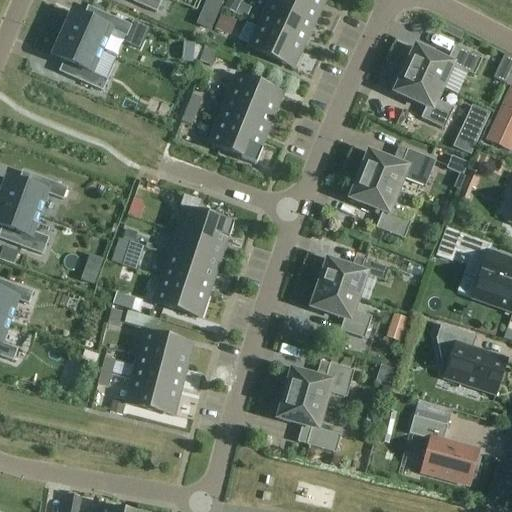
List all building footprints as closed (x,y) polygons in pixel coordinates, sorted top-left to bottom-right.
[(135,0),(133,6),(157,16),(163,0),(135,0)] [(235,14),(241,0),(228,0),(224,9),(235,14)] [(317,0),(270,0),(268,4),(313,25),(324,3),(317,0)] [(268,4),(258,26),(303,47),(313,25),(268,4)] [(110,32),(127,40),(125,44),(140,51),(149,31),(134,24),(132,27),(109,17),(105,29),(82,19),(72,14),(70,20),(67,19),(61,34),(63,34),(63,36),(101,53),(110,32)] [(230,37),(236,22),(221,15),(215,30),(230,37)] [(258,26),(248,49),(293,70),(303,47),(258,26)] [(56,51),(53,57),(63,61),(86,71),(80,85),(103,95),(112,76),(94,69),(101,53),(63,36),(62,38),(60,37),(54,50),(56,51)] [(408,58),(403,71),(442,89),(452,67),(474,77),(481,61),(454,48),(447,63),(416,49),(411,60),(408,58)] [(204,49),(199,63),(209,67),(214,53),(204,49)] [(511,60),(504,57),(499,67),(511,72),(511,60)] [(442,89),(403,71),(397,83),(400,84),(395,95),(426,109),(421,120),(444,131),(453,110),(436,102),(442,89)] [(236,76),(227,99),(273,118),(282,95),(236,76)] [(511,85),(491,128),(511,137),(511,85)] [(196,114),(202,101),(192,97),(186,110),(196,114)] [(227,99),(217,123),(263,141),(273,118),(227,99)] [(472,107),(461,131),(478,139),(489,115),(472,107)] [(191,127),(196,114),(186,110),(181,123),(191,127)] [(263,141),(217,123),(208,146),(241,159),(240,160),(256,166),(262,151),(260,150),(263,141)] [(421,132),(418,137),(429,143),(430,142),(436,145),(437,141),(432,138),(432,137),(421,132)] [(370,151),(360,176),(397,191),(402,180),(424,189),(435,163),(407,151),(402,164),(370,151)] [(446,170),(459,175),(462,177),(467,165),(451,158),(446,170)] [(469,171),(462,186),(471,189),(474,190),(480,176),(469,171)] [(397,191),(360,176),(350,201),(382,214),(375,230),(403,241),(410,224),(388,215),(397,191)] [(0,184),(0,202),(40,217),(47,201),(59,205),(66,187),(42,178),(37,189),(5,177),(2,186),(0,184)] [(176,234),(223,249),(226,240),(228,241),(234,225),(218,220),(218,221),(196,214),(200,202),(183,197),(179,208),(184,210),(176,234)] [(0,229),(20,238),(16,248),(40,257),(48,238),(35,234),(40,217),(0,202),(0,229)] [(125,232),(122,241),(134,245),(137,235),(125,232)] [(176,234),(168,257),(215,273),(223,249),(176,234)] [(121,266),(128,244),(118,241),(111,262),(121,266)] [(472,300),(511,314),(511,276),(510,276),(511,271),(511,260),(489,253),(472,300)] [(168,257),(160,280),(208,296),(215,273),(168,257)] [(328,262),(319,286),(357,299),(365,277),(383,283),(388,270),(364,262),(360,273),(328,262)] [(160,280),(153,304),(200,320),(208,296),(160,280)] [(357,299),(319,286),(311,310),(344,321),(340,333),(364,341),(371,319),(353,313),(357,299)] [(0,293),(0,319),(11,324),(19,303),(28,306),(32,294),(15,288),(11,298),(0,293)] [(131,312),(135,301),(116,294),(112,305),(131,312)] [(118,327),(121,314),(111,311),(108,325),(118,327)] [(393,316),(387,333),(401,337),(406,320),(393,316)] [(0,319),(0,358),(13,363),(17,351),(3,346),(11,324),(0,319)] [(440,326),(436,338),(454,344),(442,380),(495,398),(507,361),(472,350),(476,338),(440,326)] [(144,333),(137,358),(185,370),(192,346),(144,333)] [(132,380),(131,382),(179,394),(185,370),(137,358),(135,368),(132,380)] [(112,375),(115,363),(104,360),(101,374),(111,376),(112,375)] [(112,375),(132,380),(135,368),(115,363),(112,375)] [(286,383),(282,396),(323,408),(327,394),(346,399),(354,372),(329,365),(324,382),(292,373),(289,384),(286,383)] [(108,389),(111,376),(101,374),(97,387),(108,389)] [(179,394),(131,382),(125,406),(173,418),(179,394)] [(323,408),(282,396),(278,409),(281,410),(278,421),(311,430),(306,447),(335,455),(340,437),(317,431),(323,408)] [(112,402),(109,414),(121,417),(124,405),(112,402)] [(413,418),(408,436),(429,442),(420,473),(468,487),(470,482),(472,483),(479,459),(476,459),(477,454),(442,444),(447,428),(413,418)] [(75,511),(77,499),(67,497),(64,511),(75,511)]
